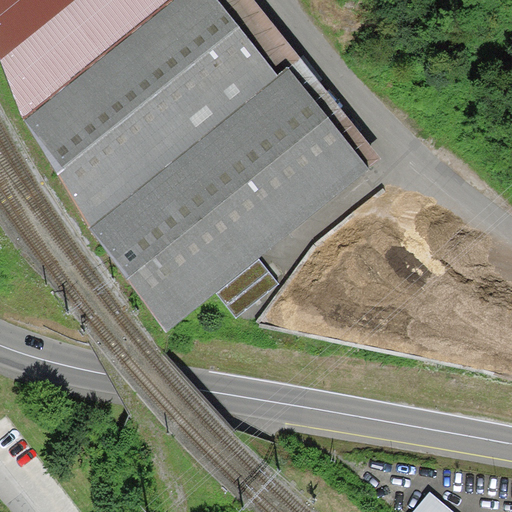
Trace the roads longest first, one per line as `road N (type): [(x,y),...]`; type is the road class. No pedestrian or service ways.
road 1 (primary): [(0,340),(110,375),(511,444)]
road 2 (track): [(274,0),(371,121),(511,228)]
